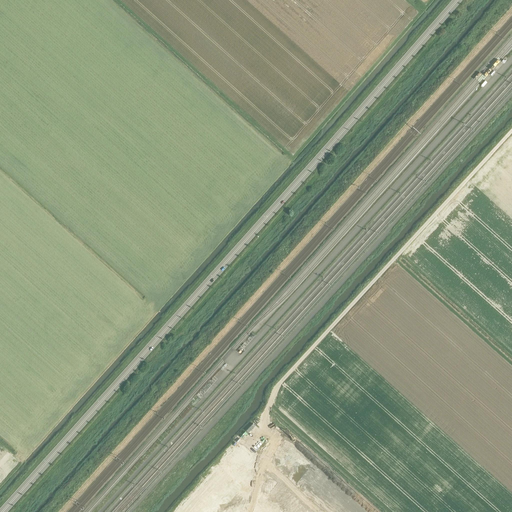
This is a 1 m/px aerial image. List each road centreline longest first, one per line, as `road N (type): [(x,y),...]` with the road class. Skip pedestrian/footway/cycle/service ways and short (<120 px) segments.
road 1 (secondary): [(2,511),(456,0)]
road 2 (track): [(511,7),(59,511)]
road 3 (track): [(264,416),(279,383),(511,131)]
